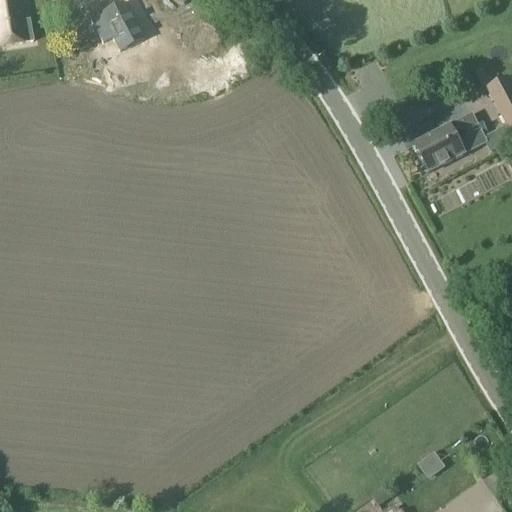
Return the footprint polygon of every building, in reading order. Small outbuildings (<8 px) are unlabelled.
[(0,0),(0,47),(31,41),(23,0),(0,0)] [(70,0),(83,25),(96,17),(113,47),(160,22),(146,0),(70,0)] [(511,77),(509,79),(508,78),(492,87),(485,72),(474,76),(481,90),(485,89),(511,139),(511,77)] [(428,176),(464,158),(464,157),(487,146),(472,116),(449,128),(413,146),(428,176)] [(480,452),(490,465),(501,458),(491,444),(480,452)]
